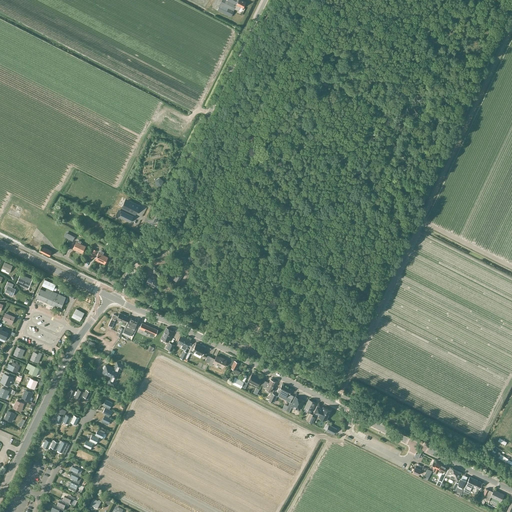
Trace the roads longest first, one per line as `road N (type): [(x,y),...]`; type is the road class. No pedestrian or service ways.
road 1 (tertiary): [(511,490),(113,299)]
road 2 (track): [(334,403),(511,30)]
road 3 (unclassified): [(113,299),(265,0)]
road 4 (unclassified): [(0,494),(72,349),(113,299)]
road 5 (tertiary): [(113,299),(0,242)]
